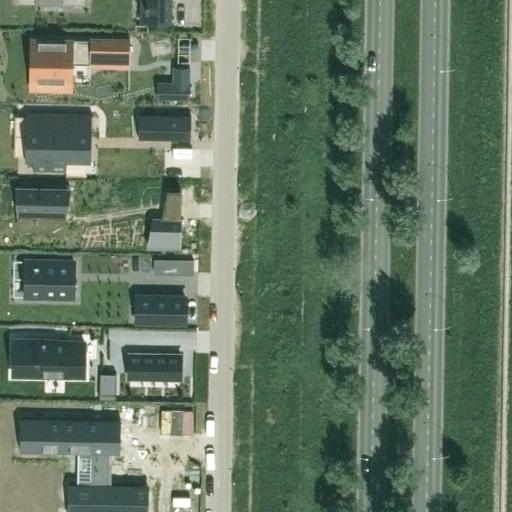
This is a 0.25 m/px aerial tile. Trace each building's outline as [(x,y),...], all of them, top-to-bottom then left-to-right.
[(139,0),(139,18),(171,18),(171,0),(139,0)] [(31,37),(30,81),(70,82),(70,63),(89,63),(89,64),(129,65),(129,39),(89,38),(89,39),(73,39),(73,38),(31,37)] [(172,82),(172,98),(188,98),(189,66),(173,66),(172,82)] [(24,159),(32,160),(32,169),(31,169),(63,170),(62,170),(62,168),(62,159),(82,159),(82,160),(83,160),(83,148),(87,148),(88,114),(91,114),(91,112),(25,111),(25,112),(27,112),(27,113),(28,113),(28,129),(27,129),(27,130),(28,130),(28,134),(26,134),(26,136),(28,136),(27,144),(26,144),(26,146),(27,146),(27,150),(26,150),(26,151),(27,151),(27,157),(26,157),(26,158),(24,158),(24,159)] [(138,137),(138,138),(163,138),(188,138),(188,137),(188,136),(188,131),(188,130),(188,117),(188,116),(189,116),(189,114),(190,114),(139,113),(139,115),(140,115),(140,136),(138,136),(138,137)] [(20,185),(20,208),(24,208),(24,224),(50,220),(51,209),(64,207),(67,186),(20,185)] [(169,191),(168,203),(180,203),(181,191),(169,191)] [(169,218),(169,245),(180,245),(180,218),(169,218)] [(25,259),(25,295),(73,296),(73,260),(25,259)] [(153,259),(153,271),(161,271),(162,259),(153,259)] [(185,260),(184,272),(193,272),(193,260),(185,260)] [(136,295),(136,319),(184,320),(184,296),(136,295)] [(52,370),(82,370),(82,336),(52,335),(37,335),(30,335),(24,335),(24,339),(24,348),(24,357),(24,367),(24,369),(30,369),(38,369),(52,370)] [(129,350),(128,373),(132,377),(176,377),(180,374),(180,351),(167,351),(154,351),(129,350)] [(99,372),(99,393),(115,393),(116,373),(99,372)] [(20,416),(20,418),(22,418),(21,444),(96,446),(96,482),(69,482),(67,511),(147,511),(148,497),(146,497),(147,485),(140,485),(140,483),(105,483),(106,452),(119,452),(119,450),(117,450),(118,420),(120,420),(120,418),(20,416)]
